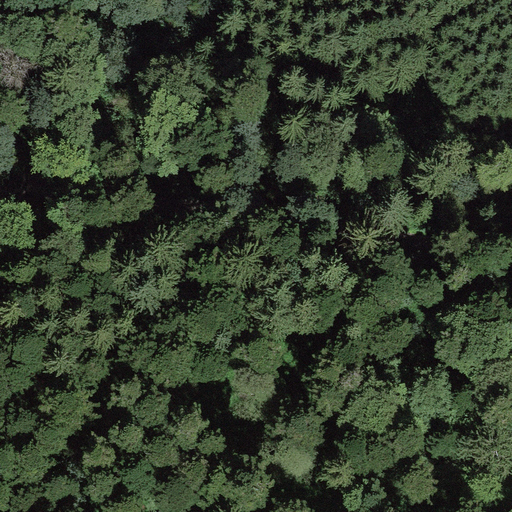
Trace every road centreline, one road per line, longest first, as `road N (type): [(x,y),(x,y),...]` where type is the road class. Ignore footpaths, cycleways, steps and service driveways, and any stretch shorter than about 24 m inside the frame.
road 1 (track): [(511,250),(390,244),(191,206),(0,192)]
road 2 (track): [(0,175),(61,149),(247,0)]
road 3 (track): [(390,244),(511,351)]
